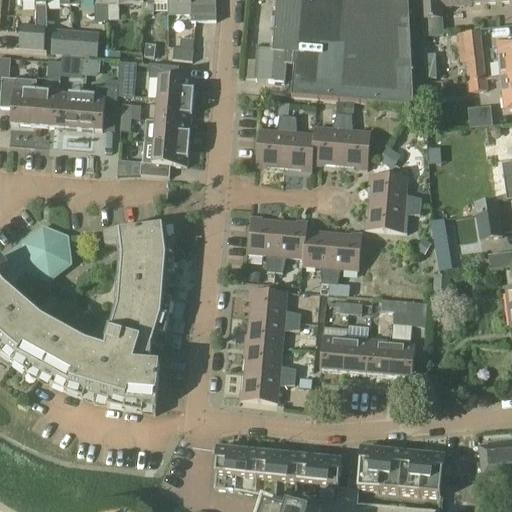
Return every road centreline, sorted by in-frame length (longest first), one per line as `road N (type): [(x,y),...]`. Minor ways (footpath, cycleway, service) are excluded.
road 1 (residential): [(511,426),(304,435),(198,418),(233,0)]
road 2 (residential): [(152,194),(0,188)]
